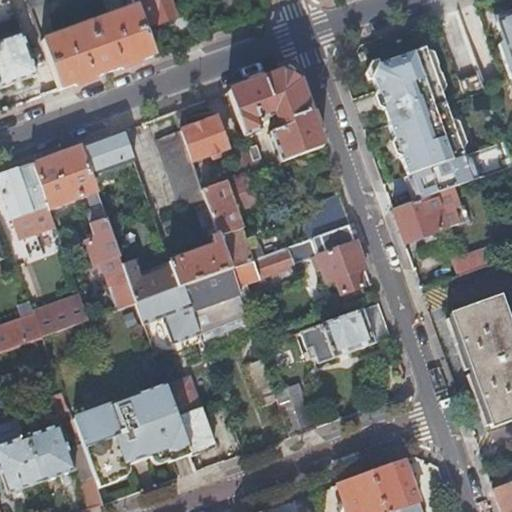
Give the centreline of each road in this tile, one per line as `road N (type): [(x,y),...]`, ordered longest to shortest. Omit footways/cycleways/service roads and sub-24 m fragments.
road 1 (residential): [(304,34),(436,420)]
road 2 (residential): [(0,144),(304,34)]
road 3 (residential): [(436,420),(175,511)]
